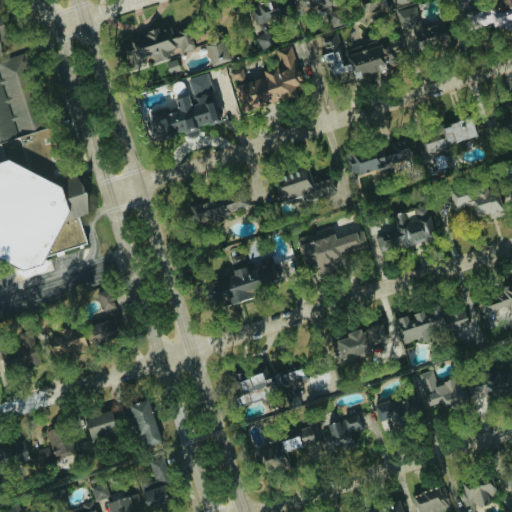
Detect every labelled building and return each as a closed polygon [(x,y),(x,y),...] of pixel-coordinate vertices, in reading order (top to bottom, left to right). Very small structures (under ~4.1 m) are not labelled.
[(269,0),(243,14),(251,30),(279,16),(271,0),(269,0)] [(511,0),(499,0),(486,5),(496,33),(511,27),(510,24),(511,22),(511,0)] [(418,24),(415,7),(395,11),(399,30),(403,29),(407,47),(426,43),(427,50),(448,46),(444,25),(434,27),(433,21),(418,24)] [(121,43),(131,73),(143,68),(140,60),(152,56),(153,60),(191,47),(182,22),(121,43)] [(253,38),(260,50),(273,43),(266,31),(253,38)] [(209,67),(227,61),(220,39),(202,45),(209,67)] [(345,53),(347,64),(339,66),(338,57),(339,57),(338,51),(319,55),(320,62),(326,61),(329,75),(350,70),(351,78),(383,71),(380,58),(401,54),(398,42),(345,53)] [(0,45),(4,58),(26,51),(66,176),(75,173),(87,191),(88,212),(79,216),(87,242),(47,255),(43,264),(23,270),(0,257),(0,45)] [(238,112),(294,97),(291,88),(301,85),(290,47),(275,51),(279,66),(260,72),(261,77),(244,82),(240,68),(227,71),(231,86),(238,112)] [(186,79),(191,95),(210,89),(206,73),(186,79)] [(154,119),(159,139),(184,132),(186,138),(198,135),(195,127),(217,121),(209,94),(197,97),(199,102),(188,105),(186,95),(171,99),(175,113),(154,119)] [(468,118),(439,127),(445,146),(474,137),(468,118)] [(411,154),(410,150),(404,138),(395,139),(376,148),(355,152),(351,154),(343,155),(345,164),(350,175),(378,170),(411,154)] [(426,154),(444,148),(440,138),(422,145),(426,154)] [(425,173),(445,168),(442,155),(422,160),(425,173)] [(333,195),(330,178),(310,182),(307,168),(272,175),(278,201),(299,197),(301,202),(333,195)] [(446,196),(451,211),(469,204),(475,221),(500,212),(490,181),(446,196)] [(228,206),(221,207),(219,199),(188,207),(193,224),(225,216),(224,213),(229,211),(228,206)] [(395,231),(375,237),(380,254),(432,239),(423,205),(411,208),(414,220),(403,223),(400,213),(390,215),(395,231)] [(357,247),(353,233),(333,239),(330,230),(294,240),(303,272),(339,262),(337,252),(357,247)] [(231,277),(203,284),(209,308),(260,295),(258,286),(291,277),(286,259),(244,270),(243,267),(230,271),(231,277)] [(506,307),(507,313),(511,312),(511,284),(498,287),(500,295),(477,299),(479,312),(506,307)] [(122,332),(109,293),(96,298),(102,317),(83,323),(90,343),(122,332)] [(463,309),(437,315),(436,308),(407,315),(408,316),(395,319),(401,344),(456,331),(459,342),(470,339),(463,309)] [(384,341),(379,325),(358,331),(358,330),(343,334),(344,338),(330,342),(336,361),(370,351),(369,345),(384,341)] [(45,332),(43,351),(80,355),(83,331),(56,329),(56,333),(45,332)] [(35,364),(31,337),(19,339),(20,347),(0,349),(0,365),(1,370),(35,364)] [(243,371),(249,398),(293,387),(289,371),(266,377),(264,367),(243,371)] [(418,374),(426,406),(440,403),(442,410),(465,404),(459,378),(435,384),(432,371),(418,374)] [(467,397),(510,394),(510,383),(507,383),(506,372),(466,374),(467,397)] [(376,422),(389,419),(390,425),(419,418),(415,398),(388,404),(388,402),(372,405),(376,422)] [(150,401),(126,404),(132,448),(156,445),(150,401)] [(114,432),(108,412),(79,419),(82,432),(74,434),(79,452),(93,448),(90,438),(114,432)] [(323,457),(357,444),(352,432),(366,427),(361,414),(314,431),(323,457)] [(0,448),(0,476),(72,453),(63,426),(44,432),(48,446),(33,451),(29,439),(0,448)] [(314,443),(310,431),(258,447),(266,474),(287,468),(286,461),(292,459),(290,450),(314,443)] [(148,462),(153,481),(138,485),(145,511),(170,505),(158,459),(148,462)] [(506,489),(511,487),(511,466),(500,470),(506,489)] [(457,511),(471,511),(470,510),(489,503),(487,496),(495,493),(488,473),(459,484),(465,500),(455,504),(457,511)] [(89,488),(94,504),(108,500),(103,484),(89,488)] [(409,497),(414,511),(436,511),(449,507),(441,485),(409,497)] [(104,504),(106,511),(141,511),(135,493),(104,504)] [(400,511),(398,501),(375,508),(376,511),(400,511)] [(19,511),(16,503),(3,509),(4,511),(19,511)] [(68,511),(93,511),(92,503),(67,507),(68,511)]
